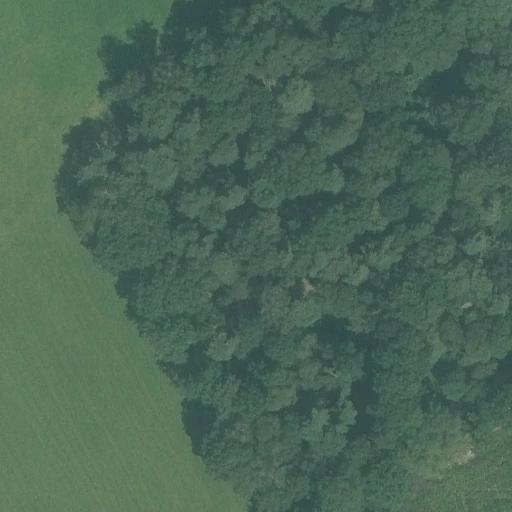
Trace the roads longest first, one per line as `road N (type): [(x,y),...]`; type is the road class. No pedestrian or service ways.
road 1 (track): [(315,511),(318,466),(511,104)]
road 2 (track): [(402,309),(166,193),(106,134),(93,104)]
